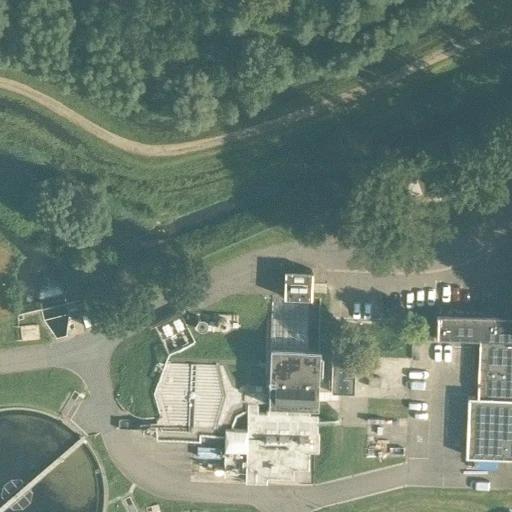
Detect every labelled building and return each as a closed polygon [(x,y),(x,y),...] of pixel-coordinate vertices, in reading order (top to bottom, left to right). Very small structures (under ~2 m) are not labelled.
[(283,270),(282,298),(309,299),(310,271),(283,270)] [(50,336),(70,335),(69,310),(49,311),(50,336)] [(511,314),(439,312),(438,340),(480,341),(478,396),(469,396),(467,457),(511,458),(511,314)] [(269,348),(267,403),(316,405),(318,350),(269,348)] [(354,363),(331,362),(330,392),(353,393),(354,363)]
